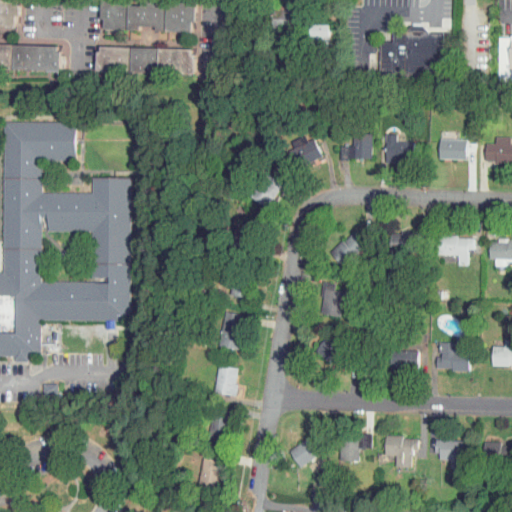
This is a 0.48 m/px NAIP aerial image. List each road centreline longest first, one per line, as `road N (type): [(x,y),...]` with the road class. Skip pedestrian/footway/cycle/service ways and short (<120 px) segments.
road 1 (residential): [(511,196),(346,190),(317,201),(303,225),(258,494)]
road 2 (residential): [(511,406),(272,397)]
